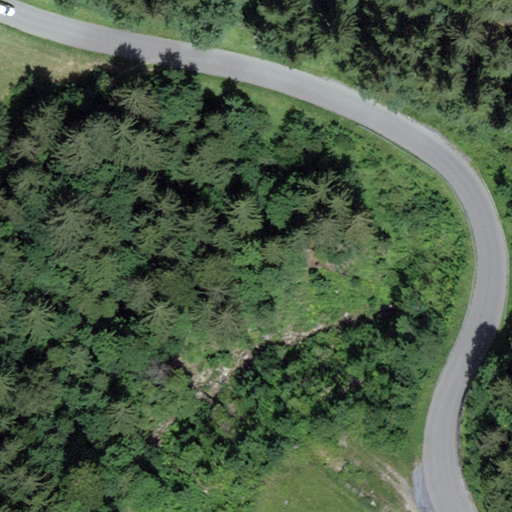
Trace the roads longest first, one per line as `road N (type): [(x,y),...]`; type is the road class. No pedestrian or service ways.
road 1 (unclassified): [(0,7),(72,34),(322,92),(407,134),(458,177),(482,213),(494,254),(490,300),(446,421),(444,459),(457,511)]
road 2 (track): [(0,161),(36,117),(152,65),(159,53)]
